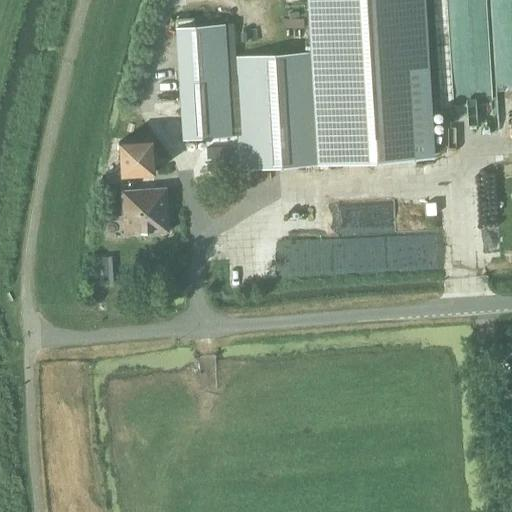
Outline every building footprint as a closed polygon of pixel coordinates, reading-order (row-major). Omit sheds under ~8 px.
[(425,0),(307,0),(310,53),(316,53),(322,167),(435,159),(425,0)] [(182,141),(231,138),(224,24),(175,27),(182,141)] [(240,171),(322,167),(316,53),(310,53),(233,58),(240,171)] [(153,140),(118,142),(120,177),(155,175),(153,140)] [(167,188),(121,191),(124,237),(170,234),(167,188)] [(100,277),(101,286),(114,285),(113,276),(100,277)]
